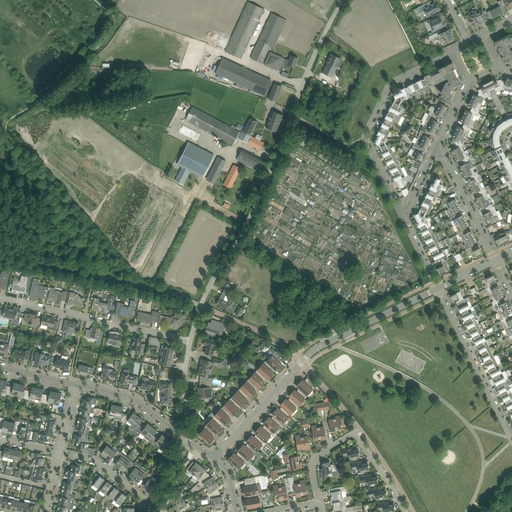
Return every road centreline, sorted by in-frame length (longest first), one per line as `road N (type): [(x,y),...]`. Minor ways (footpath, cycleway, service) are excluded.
road 1 (unclassified): [(342,0),(252,208),(199,305)]
road 2 (tertiary): [(213,458),(315,349),(436,289)]
road 3 (residential): [(399,211),(363,138),(389,83),(455,50)]
road 4 (residential): [(0,296),(191,341)]
road 5 (residential): [(405,511),(354,435),(312,461),(315,503)]
road 6 (residential): [(511,440),(436,289)]
road 7 (residential): [(495,260),(446,160),(433,152)]
road 8 (tertiary): [(75,384),(131,397),(185,437)]
road 9 (residential): [(60,452),(91,458),(161,511)]
